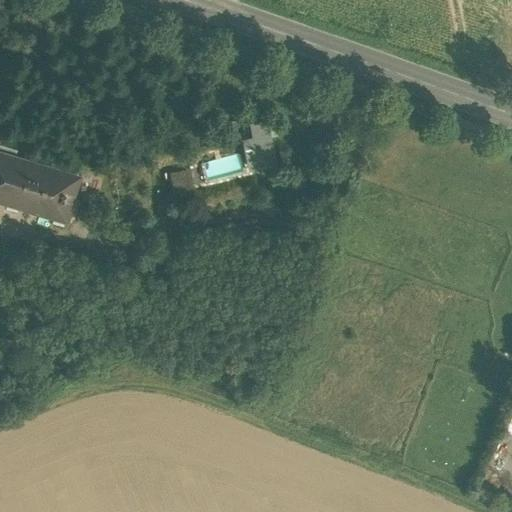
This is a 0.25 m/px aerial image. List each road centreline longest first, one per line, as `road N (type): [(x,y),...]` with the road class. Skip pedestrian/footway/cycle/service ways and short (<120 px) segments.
road 1 (track): [(0,422),(123,372),(498,511)]
road 2 (secondary): [(511,114),(179,0)]
